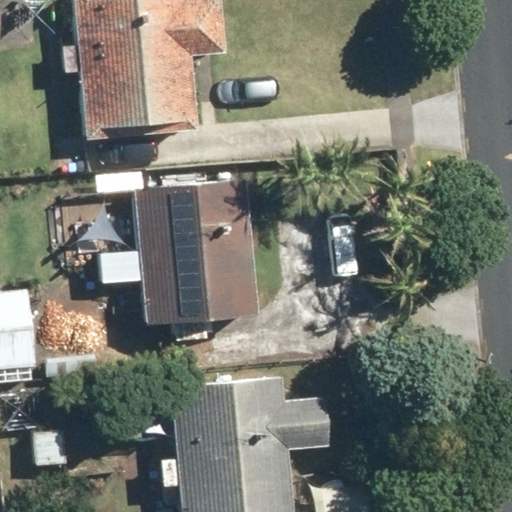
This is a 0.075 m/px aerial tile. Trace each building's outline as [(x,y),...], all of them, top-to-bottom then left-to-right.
[(76,0),(88,139),(196,130),(190,56),(224,53),(219,0),(76,0)] [(25,7),(0,6),(0,50),(24,51),(25,7)] [(243,313),(233,175),(131,182),(142,321),(243,313)] [(0,363),(29,361),(22,287),(0,288),(0,363)] [(273,398),(271,372),(159,380),(169,511),(287,511),(283,443),(317,441),(313,395),(273,398)]
